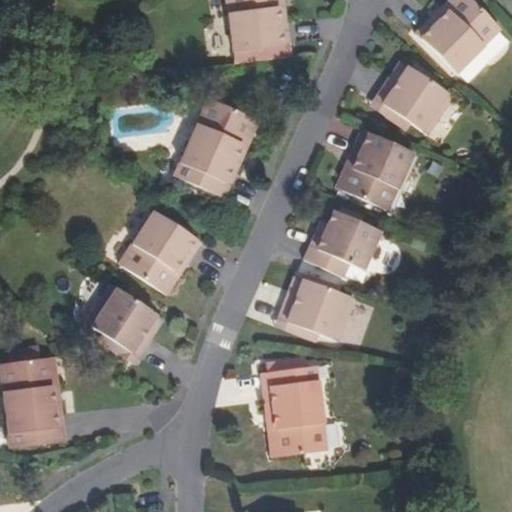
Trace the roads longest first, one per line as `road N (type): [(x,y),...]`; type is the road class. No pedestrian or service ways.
road 1 (residential): [(183,445),(360,0)]
road 2 (residential): [(50,511),(133,458),(183,445)]
